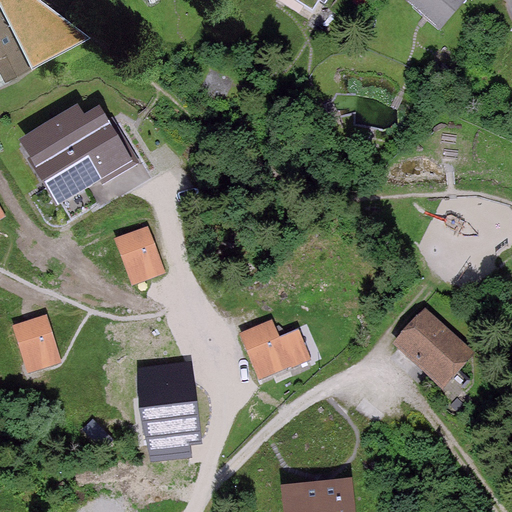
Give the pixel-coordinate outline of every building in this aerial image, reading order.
[(277,0),(309,20),(320,2),(326,6),(329,0),(277,0)] [(466,0),(403,0),(441,33),(466,0)] [(0,74),(3,80),(31,66),(0,5),(0,74)] [(75,115),(23,147),(59,204),(129,162),(100,115),(82,126),(75,115)] [(148,228),(115,243),(132,288),(165,272),(148,228)] [(476,355),(425,311),(393,347),(443,393),(476,355)] [(46,316),(12,328),(28,375),(62,363),(46,316)] [(272,322),(240,336),(259,382),(310,360),(298,333),(280,340),(272,322)] [(192,394),(156,399),(164,449),(199,444),(192,394)] [(104,451),(113,441),(91,421),(82,430),(104,451)] [(355,511),(352,481),(281,490),(283,511),(355,511)]
